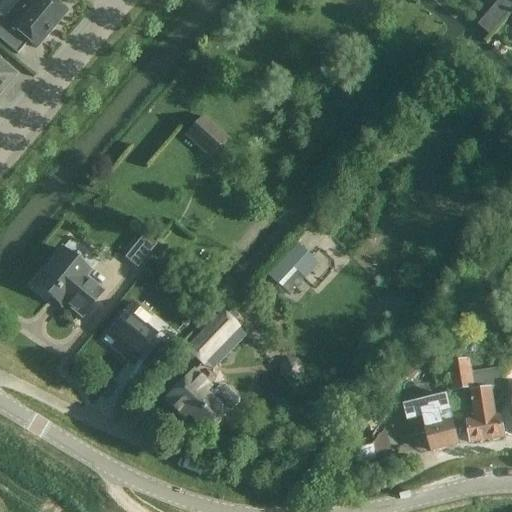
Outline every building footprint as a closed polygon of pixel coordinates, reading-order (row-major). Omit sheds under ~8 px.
[(0,40),(17,55),(28,42),(36,49),(46,37),(47,38),(48,37),(45,35),(51,28),(53,30),(54,29),(67,13),(51,0),(33,0),(30,4),(25,0),(20,0),(4,20),(0,16),(0,40)] [(488,17),(479,28),(489,37),(498,26),(488,17)] [(0,92),(16,74),(15,73),(14,75),(0,63),(0,92)] [(203,118),(186,137),(209,158),(226,139),(203,118)] [(330,218),(323,226),(331,233),(338,225),(330,218)] [(143,236),(124,258),(136,268),(155,246),(143,236)] [(297,244),(267,276),(277,285),(292,269),(304,279),(304,280),(318,264),(297,244)] [(89,273),(62,250),(34,284),(37,288),(36,290),(39,294),(42,297),(47,299),(49,297),(61,307),(64,303),(84,320),(105,295),(85,279),(89,273)] [(133,304),(115,326),(103,341),(121,356),(124,352),(128,355),(125,359),(132,365),(156,336),(144,326),(151,318),(133,304)] [(195,329),(201,335),(187,349),(202,364),(237,328),(216,308),(195,329)] [(155,367),(170,348),(160,341),(145,360),(155,367)] [(279,366),(278,376),(285,383),(295,384),(302,377),(303,368),(296,360),(286,359),(279,366)] [(470,361),(448,364),(452,393),(474,390),(470,361)] [(179,387),(165,401),(181,417),(185,413),(207,434),(221,419),(226,415),(224,413),(226,411),(227,412),(231,412),(238,404),(238,400),(224,386),(220,386),(212,393),(210,391),(211,389),(210,387),(201,380),(193,372),(179,387)] [(475,421),(467,422),(468,424),(471,444),(505,438),(501,419),(501,417),(496,418),(491,390),(471,393),(475,421)] [(415,405),(405,407),(409,423),(412,437),(421,435),(427,433),(432,453),(460,446),(455,426),(454,423),(453,423),(450,410),(447,398),(440,399),(415,405)]
